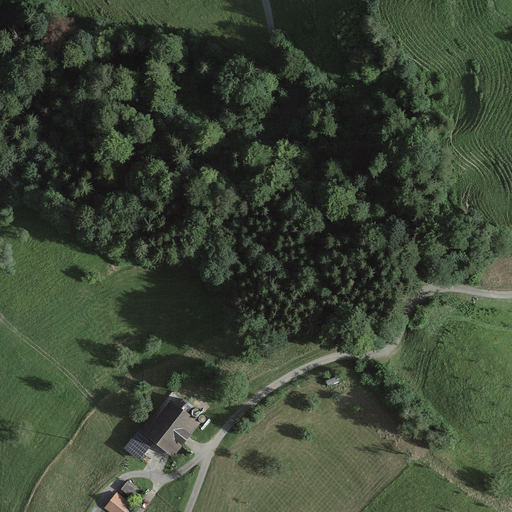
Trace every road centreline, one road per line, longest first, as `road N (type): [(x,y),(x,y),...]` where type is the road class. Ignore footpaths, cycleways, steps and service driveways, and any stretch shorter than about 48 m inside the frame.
road 1 (track): [(265,0),(293,112),(272,130),(158,128),(125,182),(105,193)]
road 2 (track): [(213,449),(266,390),(327,358),(381,350),(406,319)]
road 3 (track): [(406,319),(418,296),(433,289),(511,294)]
